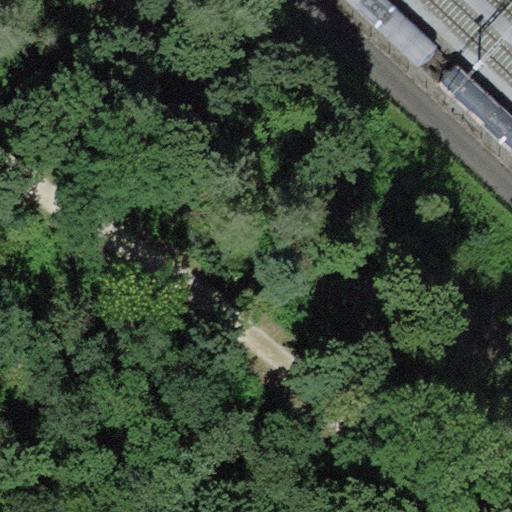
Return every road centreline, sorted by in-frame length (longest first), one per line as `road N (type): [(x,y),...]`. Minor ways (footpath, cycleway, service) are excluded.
road 1 (track): [(412,511),(233,328),(0,163)]
road 2 (track): [(511,171),(328,0)]
